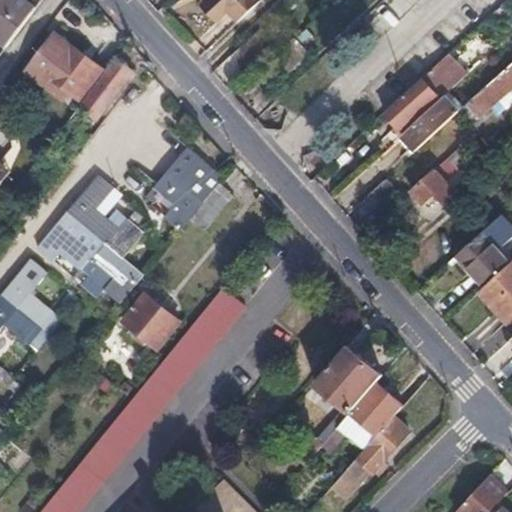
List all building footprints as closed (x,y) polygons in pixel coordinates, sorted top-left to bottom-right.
[(0,0),(0,39),(6,43),(34,6),(25,0),(0,0)] [(229,11),(237,20),(259,0),(205,0),(222,17),(229,11)] [(259,27),(231,53),(243,66),(271,40),(259,27)] [(69,84),(80,91),(100,66),(56,31),(29,63),(64,92),(69,84)] [(133,71),(115,57),(83,99),(101,113),(133,71)] [(442,61),(384,114),(405,135),(445,98),(462,82),(442,61)] [(511,65),(469,105),(479,116),(511,85),(511,65)] [(407,89),(389,69),(365,91),(382,111),(407,89)] [(405,135),(401,139),(415,154),(459,114),(445,98),(405,135)] [(190,219),(199,207),(179,188),(200,163),(164,135),(135,171),(153,186),(141,201),(146,204),(154,195),(170,209),(162,217),(179,232),(190,219)] [(463,152),(416,196),(431,211),(441,202),(451,213),(462,201),(457,196),(482,173),(463,152)] [(0,168),(5,173),(8,169),(0,162),(0,168)] [(107,287),(123,301),(145,274),(124,257),(145,233),(133,222),(143,213),(137,208),(122,228),(96,209),(113,189),(97,175),(37,247),(54,262),(70,241),(93,259),(76,280),(82,285),(98,264),(115,278),(107,287)] [(387,181),(364,202),(374,212),(397,191),(387,181)] [(232,194),(219,183),(199,207),(190,219),(203,231),(232,194)] [(511,263),(484,232),(459,255),(488,286),(511,264),(511,263)] [(0,451),(0,410),(1,409),(0,407),(0,327),(3,324),(28,346),(54,315),(28,293),(49,272),(31,258),(0,296),(0,451)] [(511,264),(488,286),(481,293),(509,323),(511,320),(511,264)] [(224,285),(39,511),(76,511),(247,303),(224,285)] [(68,307),(78,296),(73,293),(64,303),(68,307)] [(123,320),(131,328),(127,333),(143,346),(148,341),(155,348),(178,320),(145,294),(123,320)] [(348,345),(317,381),(326,390),(359,352),(348,345)] [(290,451),(306,464),(337,428),(352,411),(379,381),(383,375),(359,352),(326,390),(344,406),(316,439),(308,432),(290,451)] [(377,435),(394,415),(405,403),(379,381),(352,411),(377,435)] [(337,428),(363,450),(377,435),(352,411),(337,428)] [(363,450),(334,484),(347,497),(411,430),(394,415),(377,435),(363,450)] [(478,511),(502,486),(490,476),(457,511),(478,511)] [(255,511),(225,480),(196,510),(197,511),(255,511)] [(510,511),(499,502),(490,511),(510,511)]
